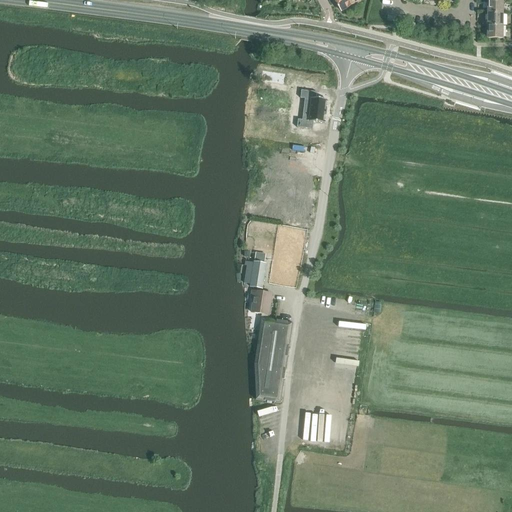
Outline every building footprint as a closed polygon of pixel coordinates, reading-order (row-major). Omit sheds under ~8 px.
[(334,0),(341,12),(347,8),(347,9),(354,5),(353,5),(359,1),(358,0),(334,0)] [(488,3),(488,15),(503,15),(503,3),(488,3)] [(487,27),(503,27),(503,15),(488,15),(487,27)] [(487,39),(503,39),(503,27),(487,27),(487,39)] [(283,85),(285,75),(271,73),(269,83),(283,85)] [(317,93),(302,91),(301,99),(305,99),(304,110),(326,113),(328,101),(316,100),(317,93)] [(325,124),(326,113),(304,110),(302,121),(298,120),(297,128),(313,130),(314,123),(325,124)] [(285,111),(284,119),(296,120),(297,112),(285,111)] [(266,138),(289,141),(291,129),(267,126),(266,138)] [(267,179),(287,182),(289,174),(269,171),(267,179)] [(292,195),(294,185),(278,182),(277,193),(292,195)] [(278,205),(311,211),(313,199),(298,196),(297,203),(291,202),(290,205),(279,203),(278,205)] [(248,213),(266,215),(267,204),(246,202),(244,212),(248,213)] [(294,220),(309,223),(311,211),(278,205),(277,209),(289,211),(289,213),(295,215),(294,220)] [(251,287),(263,289),(267,265),(255,263),(251,287)] [(262,315),(255,365),(255,401),(280,404),(292,324),(267,320),(270,295),(252,292),(251,299),(254,300),(252,314),(262,315)] [(344,343),(366,347),(367,341),(345,337),(344,343)]
